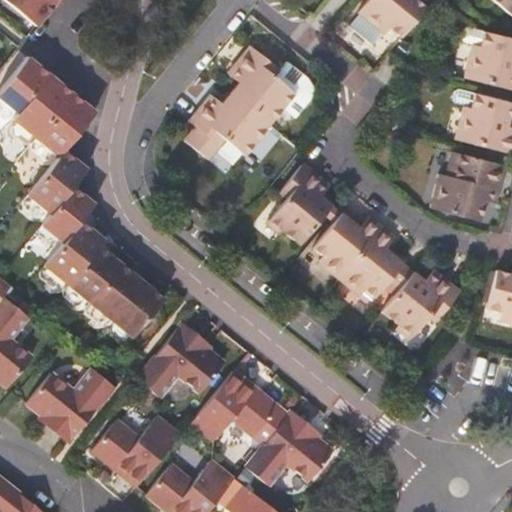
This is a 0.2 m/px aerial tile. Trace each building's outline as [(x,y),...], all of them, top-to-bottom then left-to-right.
[(54,4),(49,0),(3,0),(36,26),(54,4)] [(391,31),(402,39),(427,9),(415,0),(413,3),(410,0),(370,0),(359,14),(360,15),(385,35),(386,36),(391,31)] [(511,0),(492,0),(511,16),(511,0)] [(385,35),(360,15),(351,26),(375,46),(385,35)] [(483,48),(486,33),(478,31),(469,29),(464,30),(462,38),(465,43),(475,46),(483,48)] [(511,39),(486,33),(483,48),(475,46),(467,80),(511,91),(511,39)] [(231,94),(270,126),(284,109),(295,94),(276,79),(283,72),(252,47),(230,75),(239,83),(231,94)] [(27,58),(0,91),(0,98),(18,113),(48,75),(27,58)] [(18,113),(13,120),(36,139),(72,95),(48,75),(18,113)] [(270,126),(231,94),(223,103),(213,95),(191,122),(197,127),(185,142),(204,157),(216,142),(222,147),(226,141),(246,157),(257,143),(270,126)] [(295,94),(284,109),(290,114),(301,99),(295,94)] [(72,95),(36,139),(59,157),(65,151),(95,114),(72,95)] [(465,108),(456,141),(511,154),(511,128),(506,127),(508,119),(510,119),(511,112),(511,104),(476,96),(473,110),(465,108)] [(222,147),(221,148),(240,163),(246,157),(226,141),(222,147)] [(216,142),(204,157),(209,162),(221,148),(222,147),(216,142)] [(257,143),(246,157),(252,161),(262,148),(257,143)] [(59,157),(28,196),(51,214),(74,187),(87,171),(86,168),(65,151),(59,157)] [(453,154),(447,176),(452,178),(457,155),(453,154)] [(507,167),(457,155),(452,178),(447,176),(440,175),(432,210),(482,222),(486,203),(490,188),(501,191),(507,167)] [(285,233),(302,246),(334,207),(323,198),(331,189),(303,166),(279,196),(286,202),(270,221),(285,233)] [(51,214),(41,226),(63,244),(82,221),(95,205),(94,203),(74,187),(51,214)] [(490,188),(486,203),(497,206),(501,191),(490,188)] [(347,208),(342,214),(359,228),(364,222),(347,208)] [(319,265),(340,282),(382,230),(367,218),(364,222),(359,228),(342,214),(313,249),(324,258),(319,265)] [(63,244),(44,267),(67,286),(100,246),(104,240),(82,221),(63,244)] [(285,233),(270,221),(267,226),(281,237),(285,233)] [(382,230),(340,282),(361,299),(366,292),(376,300),(404,265),(387,251),(392,245),(395,241),(382,230)] [(409,259),(392,245),(387,251),(404,265),(409,259)] [(100,246),(67,286),(89,303),(121,264),(100,246)] [(121,264),(89,303),(111,321),(143,281),(121,264)] [(511,324),(511,278),(511,276),(511,275),(497,271),(486,310),(502,314),(500,322),(511,324)] [(415,272),(382,313),(400,327),(413,338),(429,319),(436,325),(461,294),(433,272),(426,281),(415,272)] [(0,278),(0,305),(6,299),(13,290),(0,278)] [(143,281),(111,321),(132,338),(164,299),(143,281)] [(0,382),(8,389),(34,357),(12,340),(30,318),(6,299),(0,305),(0,382)] [(182,324),(179,328),(209,352),(212,349),(182,324)] [(413,338),(400,327),(396,331),(410,343),(413,338)] [(179,328),(136,379),(159,398),(177,377),(199,395),(224,365),(209,352),(179,328)] [(43,417),(71,439),(114,387),(92,370),(75,391),(53,373),(28,404),(43,417)] [(191,425),(213,443),(214,444),(232,422),(252,437),(250,446),(255,449),(261,448),(286,418),(278,412),(278,408),(234,372),(191,425)] [(321,436),(291,412),(288,416),(317,441),(321,436)] [(261,448),(245,468),(268,487),(286,464),(309,483),(333,454),(317,441),(288,416),(286,418),(261,448)] [(71,439),(43,417),(39,421),(67,444),(71,439)] [(179,434),(157,417),(139,439),(117,421),(92,453),(136,488),(179,434)] [(206,511),(234,478),(211,460),(193,483),(171,466),(146,498),(162,511),(206,511)] [(41,511),(0,479),(0,511),(41,511)] [(275,511),(245,487),(226,511),(275,511)]
